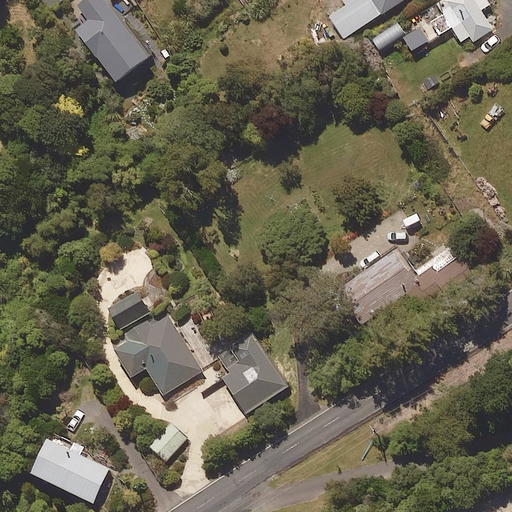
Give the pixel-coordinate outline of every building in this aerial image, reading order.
[(105,0),(92,0),(80,10),(89,22),(77,32),(120,87),(153,61),(105,0)] [(343,0),(349,8),(332,18),(346,40),(410,0),(343,0)] [(434,24),(442,37),(454,29),(463,44),(472,39),(475,45),(495,32),(483,13),(492,8),(486,0),(449,0),(439,6),(446,17),(434,24)] [(383,55),(407,37),(401,28),(376,46),(383,55)] [(432,43),(424,30),(407,41),(415,54),(432,43)] [(314,60),(307,47),(285,59),(291,71),(314,60)] [(359,335),(412,298),(423,313),(480,273),(466,254),(440,273),(434,266),(416,279),(397,253),(333,298),(359,335)] [(151,316),(140,296),(112,312),(122,331),(151,316)] [(203,374),(167,317),(128,341),(132,348),(119,356),(134,381),(150,372),(166,398),(203,374)] [(256,339),(223,360),(234,377),(228,381),(249,414),(288,389),(256,339)] [(188,441),(173,427),(152,449),(167,463),(188,441)] [(89,452),(78,448),(74,457),(51,447),(37,482),(97,507),(111,472),(86,462),(89,452)]
